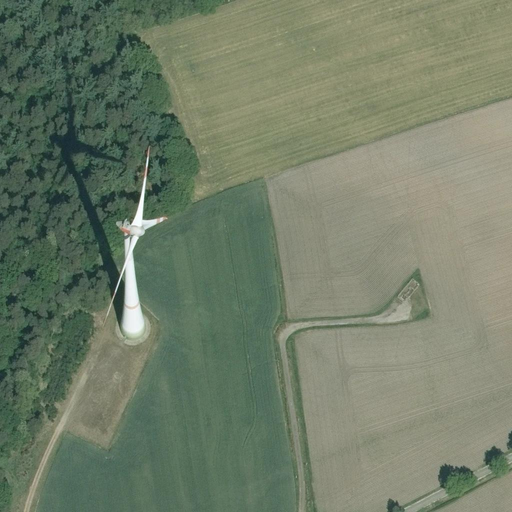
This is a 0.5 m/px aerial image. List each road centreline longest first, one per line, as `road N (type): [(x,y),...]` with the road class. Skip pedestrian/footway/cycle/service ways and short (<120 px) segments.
road 1 (track): [(27,511),(98,365),(118,345)]
road 2 (unclassified): [(395,511),(511,448)]
